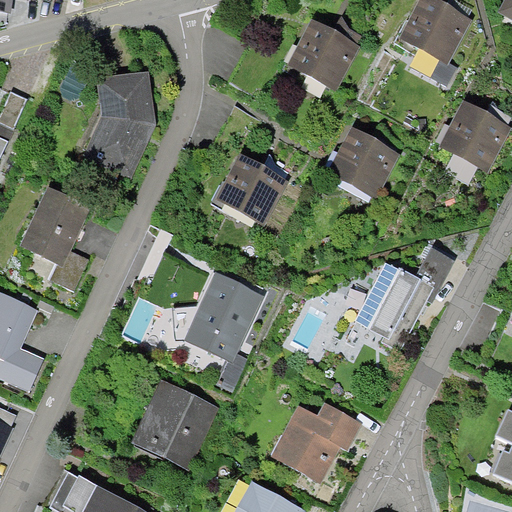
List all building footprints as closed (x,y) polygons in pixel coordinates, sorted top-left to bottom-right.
[(0,0),(0,11),(10,13),(12,0),(0,0)] [(437,0),(419,0),(399,37),(440,60),(430,78),(447,87),(457,67),(449,63),(473,19),(437,0)] [(511,0),(503,0),(497,12),(511,20),(511,0)] [(328,28),(312,19),(287,65),(336,91),(361,45),(328,28)] [(148,72),(96,77),(103,115),(83,159),(132,179),(150,139),(157,124),(148,72)] [(11,92),(0,117),(0,122),(14,129),(27,99),(11,92)] [(511,126),(477,108),(464,100),(439,146),(488,172),(511,128),(511,126)] [(0,137),(8,141),(14,129),(0,122),(0,137)] [(401,154),(352,127),(341,148),(327,173),(376,199),(401,154)] [(289,181),(241,154),(216,199),(264,226),(289,181)] [(91,208),(48,188),(21,246),(58,264),(63,266),(70,251),(79,233),(91,208)] [(431,248),(416,276),(421,279),(420,280),(433,287),(427,300),(432,303),(455,260),(431,248)] [(89,261),(70,251),(63,266),(58,264),(50,281),(73,292),(89,261)] [(400,270),(386,263),(355,321),(369,328),(400,270)] [(427,300),(433,287),(420,280),(421,279),(416,276),(401,268),(400,270),(369,328),(384,337),(381,342),(400,351),(420,312),(427,300)] [(265,295),(216,272),(184,340),(229,361),(222,377),(225,378),(221,387),(232,392),(248,359),(237,354),(265,295)] [(38,310),(0,292),(0,378),(29,392),(44,359),(21,348),(28,333),(38,310)] [(220,407),(161,379),(154,393),(131,442),(190,470),(220,407)] [(363,424),(325,402),(317,415),(298,405),(270,456),(320,484),(335,456),(340,447),(348,451),(363,424)] [(0,407),(0,421),(11,426),(17,415),(0,407)] [(511,412),(508,410),(497,435),(511,442),(511,447),(510,453),(504,450),(493,473),(511,481),(511,412)] [(0,421),(0,458),(14,428),(11,426),(0,421)] [(146,511),(80,475),(63,505),(73,511),(146,511)] [(304,511),(306,510),(252,481),(235,511),(304,511)]
